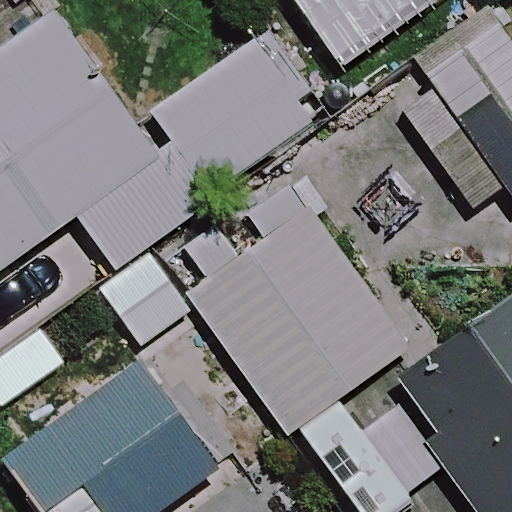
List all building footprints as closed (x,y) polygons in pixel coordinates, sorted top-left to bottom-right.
[(28,36),(3,0),(0,0),(0,268),(147,166),(47,23),(28,36)] [(511,214),(511,52),(494,30),(388,112),(419,152),(484,236),(511,214)] [(323,117),(263,35),(150,118),(211,200),(323,117)] [(398,356),(301,212),(182,292),(279,436),(398,356)] [(511,511),(511,292),(389,381),(433,441),(418,452),(462,511),(511,511)]
